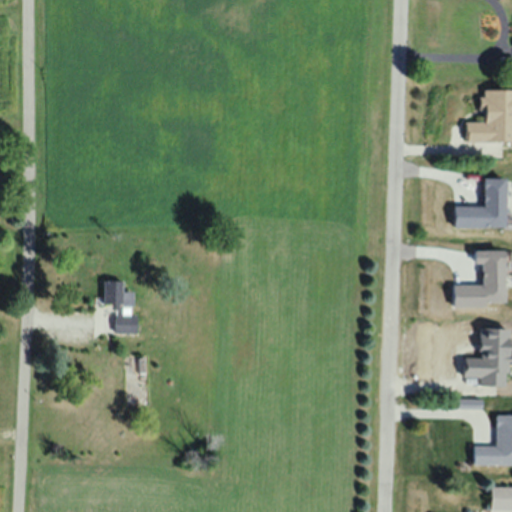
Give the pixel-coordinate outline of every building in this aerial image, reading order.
[(511,140),(511,88),(478,89),(478,121),(462,121),(462,141),(511,140)] [(476,178),(476,205),(445,205),(446,227),(497,227),(497,178),(476,178)] [(466,250),(466,262),(474,262),(474,285),(444,285),(444,305),(496,306),(496,251),(466,250)] [(126,305),(126,290),(119,290),(119,281),(98,281),(98,305),(126,305)] [(133,333),(133,315),(110,315),(110,333),(133,333)] [(469,445),(469,463),(511,463),(511,414),(491,415),(490,445),(469,445)] [(511,486),(486,486),(486,509),(511,509),(511,486)]
